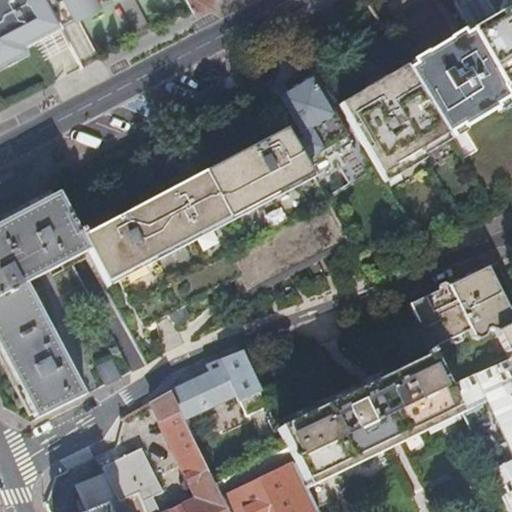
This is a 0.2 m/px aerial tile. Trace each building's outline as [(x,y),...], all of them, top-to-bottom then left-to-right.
[(0,0),(0,52),(58,22),(46,0),(0,0)] [(46,0),(58,22),(100,0),(46,0)] [(186,0),(191,9),(205,2),(205,0),(186,0)] [(511,5),(470,29),(502,86),(502,87),(506,94),(508,92),(507,91),(511,88),(511,5)] [(502,86),(470,29),(438,49),(440,53),(441,52),(477,115),(511,174),(511,104),(506,94),(502,87),(502,86)] [(485,200),(511,187),(511,174),(477,115),(441,52),(440,53),(438,49),(407,69),(407,71),(485,200)] [(383,84),(407,71),(407,69),(404,65),(380,79),(383,84)] [(419,241),(496,218),(485,200),(407,71),(383,84),(380,79),(360,91),(363,96),(341,109),(419,241)] [(298,138),(292,142),(300,155),(309,150),(301,136),(337,116),(312,74),(274,96),(298,138)] [(360,91),(338,104),(341,109),(363,96),(360,91)] [(292,142),(284,128),(80,236),(88,251),(107,287),(120,280),(146,329),(170,317),(178,324),(189,318),(183,306),(232,281),(242,300),(350,242),(309,171),(300,155),(292,142)] [(309,150),(300,155),(309,171),(318,166),(309,150)] [(80,236),(57,193),(0,222),(0,351),(37,420),(89,393),(27,283),(88,251),(80,236)] [(511,316),(487,266),(408,303),(430,349),(468,330),(473,338),(479,339),(486,336),(489,330),(494,327),(505,351),(509,352),(508,356),(509,358),(511,364),(511,316)] [(279,429),(287,445),(295,462),(305,483),(459,409),(448,386),(430,349),(425,351),(427,356),(279,429)] [(266,402),(242,350),(181,374),(171,390),(185,419),(206,409),(205,407),(236,392),(240,401),(241,400),(246,412),(266,402)] [(511,449),(511,364),(509,358),(475,374),(511,449)] [(106,385),(123,376),(113,359),(97,367),(106,385)] [(448,386),(459,409),(509,511),(511,511),(511,449),(475,374),(448,386)] [(228,511),(222,497),(214,481),(185,419),(171,390),(151,401),(199,500),(173,511),(159,511),(152,496),(162,491),(141,449),(122,458),(137,493),(145,511),(228,511)] [(287,445),(214,481),(222,497),(295,462),(287,445)] [(84,511),(110,511),(108,506),(137,493),(122,458),(103,468),(106,473),(76,484),(86,511),(84,511)] [(295,462),(222,497),(228,511),(319,511),(305,483),(295,462)]
